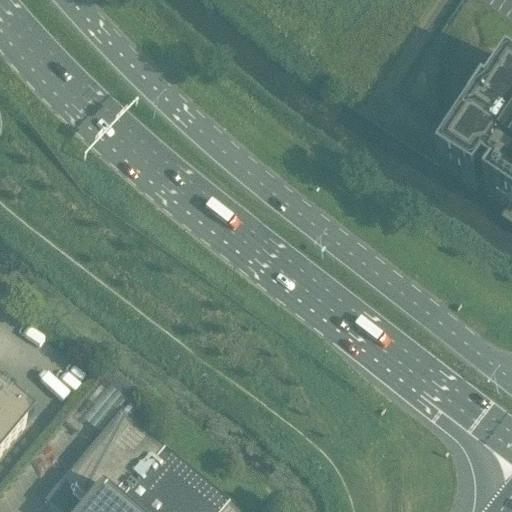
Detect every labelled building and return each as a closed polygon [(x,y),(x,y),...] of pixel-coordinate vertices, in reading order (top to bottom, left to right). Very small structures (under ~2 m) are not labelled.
[(511,214),(511,0),(467,0),(400,101),(457,139),(437,168),(473,193),(482,180),(492,186),(486,196),(511,214)] [(103,372),(74,408),(109,437),(138,402),(103,372)] [(0,458),(33,419),(0,392),(0,458)] [(138,402),(109,437),(128,453),(158,418),(138,402)] [(158,418),(128,453),(147,469),(177,434),(158,418)] [(177,434),(147,469),(166,485),(196,450),(177,434)] [(196,450),(166,485),(186,501),(215,466),(196,450)] [(215,466),(186,501),(198,511),(209,511),(234,482),(215,466)] [(96,481),(79,501),(92,511),(112,511),(121,502),(96,481)] [(234,482),(209,511),(241,511),(254,498),(234,482)] [(92,511),(79,501),(69,511),(92,511)] [(133,511),(121,502),(112,511),(133,511)]
